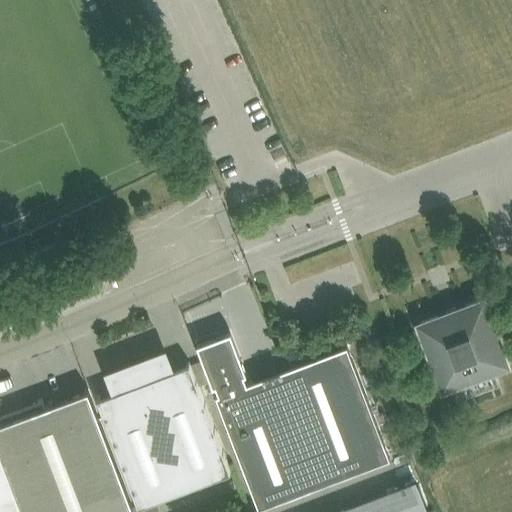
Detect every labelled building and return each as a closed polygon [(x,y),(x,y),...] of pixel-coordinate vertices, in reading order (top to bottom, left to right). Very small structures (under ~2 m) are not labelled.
[(421,322),(444,385),(507,361),(483,299),(466,305),(467,309),(458,313),(456,306),(447,310),(449,316),(440,320),(439,316),(421,322)] [(231,329),(198,342),(214,384),(216,383),(220,391),(248,380),(244,372),(247,371),(231,329)] [(248,380),(220,391),(217,392),(259,502),(389,453),(347,342),(291,364),(298,382),(261,396),(255,378),(248,380)] [(298,347),(286,352),(289,359),(300,355),(298,347)] [(98,396),(105,415),(139,503),(231,469),(190,361),(169,369),(163,353),(112,372),(119,388),(98,396)] [(0,414),(0,447),(24,511),(120,511),(134,507),(96,406),(89,387),(45,404),(43,398),(28,404),(27,402),(20,405),(21,406),(0,414)] [(0,511),(24,511),(0,447),(0,511)] [(414,511),(425,508),(413,475),(311,511),(414,511)] [(161,511),(156,497),(139,503),(133,506),(134,507),(135,511),(161,511)]
